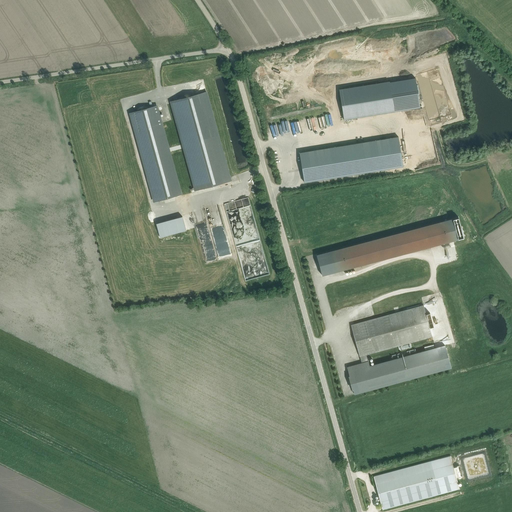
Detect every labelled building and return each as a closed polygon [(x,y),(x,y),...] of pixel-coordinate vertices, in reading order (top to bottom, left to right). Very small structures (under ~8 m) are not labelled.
[(394,111),(389,81),(339,90),(343,119),(394,111)] [(206,92),(171,102),(195,190),(231,180),(206,92)] [(181,194),(157,106),(130,113),(154,201),(181,194)] [(398,137),(300,152),(305,182),(403,167),(398,137)] [(248,197),(224,203),(226,211),(240,208),(240,210),(251,207),(248,197)] [(454,218),(317,255),(323,275),(459,239),(454,218)] [(157,223),(160,238),(170,235),(167,221),(157,223)] [(181,240),(181,231),(172,231),(173,240),(181,240)] [(370,363),(367,354),(432,337),(424,305),(420,306),(351,325),(360,356),(362,363),(352,365),(361,399),(456,374),(448,343),(370,363)] [(383,509),(452,491),(460,489),(451,456),(443,458),(374,476),(377,489),(383,509)]
